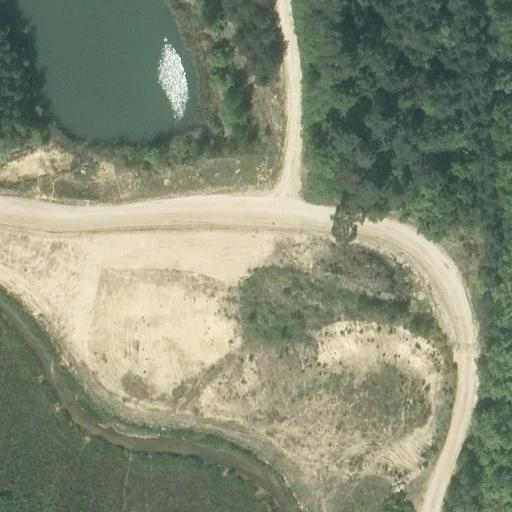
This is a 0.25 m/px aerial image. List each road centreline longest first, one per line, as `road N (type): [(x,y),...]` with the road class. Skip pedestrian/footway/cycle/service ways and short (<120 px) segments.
road 1 (track): [(0,197),(367,211),(434,241),(467,304),(477,381),(443,511)]
road 2 (track): [(280,0),(297,122),(286,208)]
